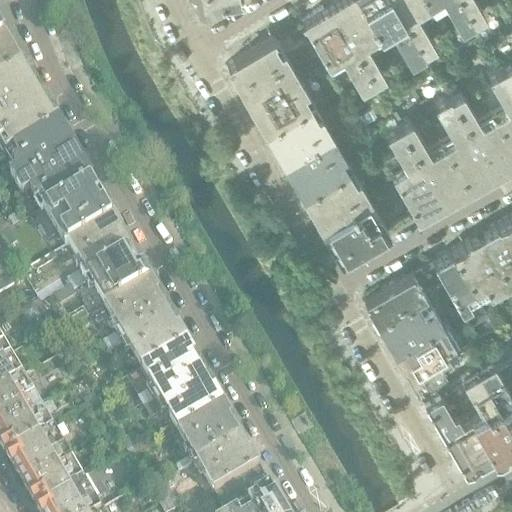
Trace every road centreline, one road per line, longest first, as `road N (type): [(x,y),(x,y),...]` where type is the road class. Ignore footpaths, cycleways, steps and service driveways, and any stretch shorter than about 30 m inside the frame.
road 1 (residential): [(26,0),(80,121),(311,511)]
road 2 (residential): [(334,290),(196,53)]
road 3 (residential): [(451,501),(334,290)]
road 4 (residential): [(511,189),(334,290)]
